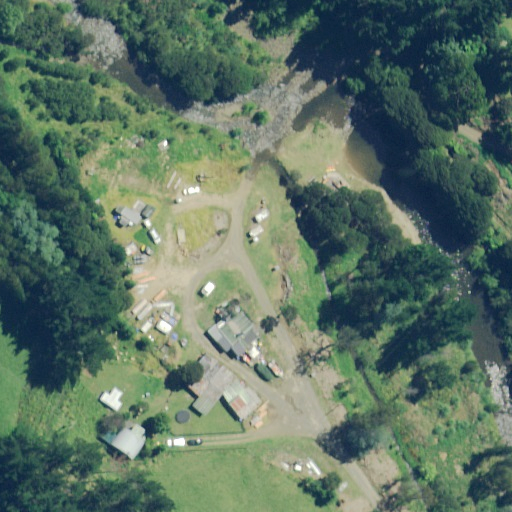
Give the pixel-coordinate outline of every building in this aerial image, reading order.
[(150,203),(142,213),(151,220),(159,209),(150,203)] [(125,206),(120,214),(136,225),(141,217),(125,206)] [(235,378),(221,367),(200,392),(214,404),(235,378)] [(256,407),(248,400),(234,413),(241,420),(256,407)] [(141,442),(122,428),(109,444),(129,459),(141,442)]
